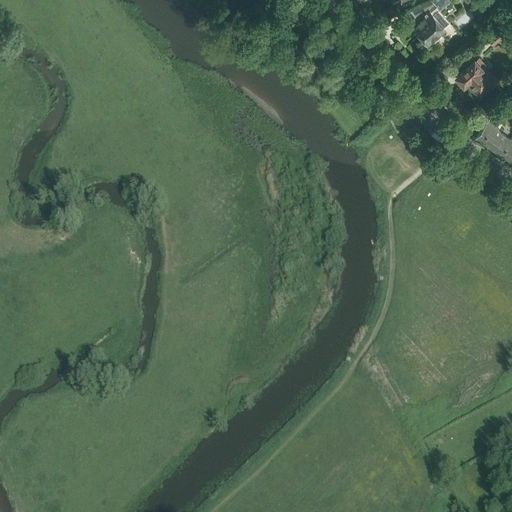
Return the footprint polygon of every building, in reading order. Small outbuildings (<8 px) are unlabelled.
[(440,32),(449,24),(439,10),(449,1),(448,0),(432,0),(411,10),(421,22),(414,29),(420,35),(421,34),(427,41),(432,36),(435,39),(442,34),(440,32)] [(401,10),(386,16),(388,21),(403,15),(401,10)] [(495,44),(507,33),(501,26),(488,36),(495,44)] [(482,94),(499,79),(485,64),(486,63),(480,56),(458,75),(459,76),(458,79),(461,81),(463,81),(464,83),(468,79),(471,83),(469,85),(472,89),(476,86),(482,94)] [(492,103),(485,112),(489,116),(491,114),(493,111),(496,113),(500,109),(492,103)] [(401,110),(398,108),(393,112),(389,116),(408,137),(417,128),(415,125),(401,110)] [(495,150),(506,134),(487,120),(476,136),(495,150)] [(511,161),(511,138),(506,134),(495,150),(511,161)]
